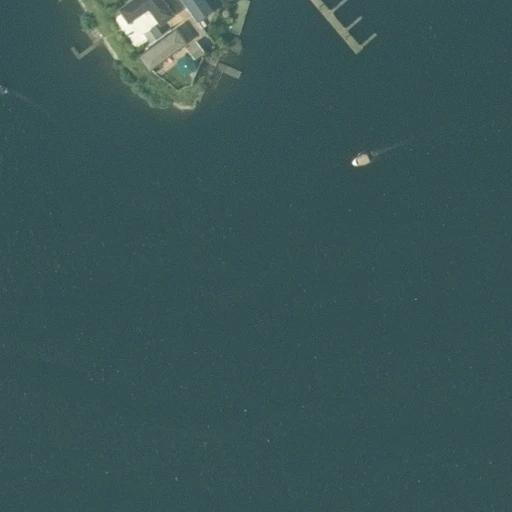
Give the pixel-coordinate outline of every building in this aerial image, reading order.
[(150,8),(159,24),(174,16),(164,0),(127,0),(119,5),(128,21),(150,8)] [(183,0),(197,20),(213,10),(206,0),(183,0)] [(144,33),(150,42),(167,30),(163,24),(156,29),(154,27),(144,33)] [(149,69),(186,43),(175,26),(138,53),(149,69)] [(195,41),(185,49),(193,58),(202,51),(195,41)]
